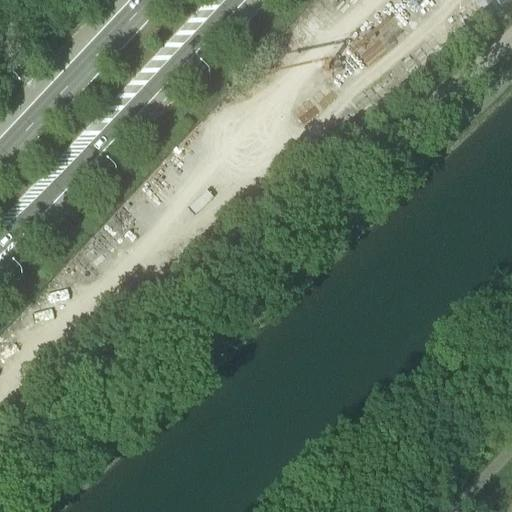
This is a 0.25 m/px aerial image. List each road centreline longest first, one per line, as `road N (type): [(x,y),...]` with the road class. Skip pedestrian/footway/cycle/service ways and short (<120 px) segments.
road 1 (unclassified): [(511,36),(0,453)]
road 2 (primary): [(0,246),(236,0)]
road 3 (track): [(273,511),(511,295)]
road 4 (primary): [(150,0),(0,160)]
road 5 (unclassified): [(511,354),(361,511)]
